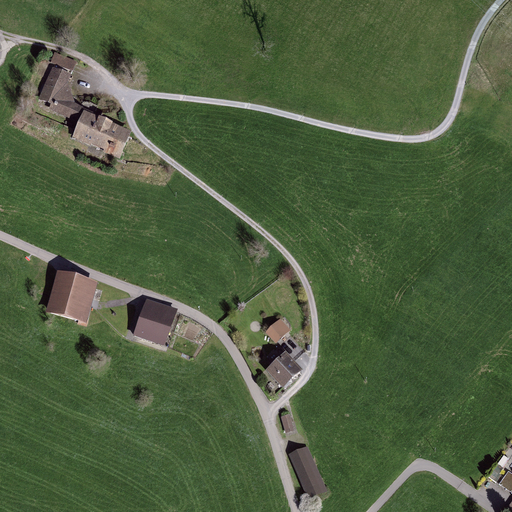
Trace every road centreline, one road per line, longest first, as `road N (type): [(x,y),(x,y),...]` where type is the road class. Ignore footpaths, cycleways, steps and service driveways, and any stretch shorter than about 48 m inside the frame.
road 1 (track): [(263,413),(307,371),(312,322),(304,285),(279,247),(136,135),(126,116),(131,99),(190,98),(376,136),(427,136),(444,126),(478,28),(500,0)]
road 2 (unclassified): [(295,511),(263,413),(214,318),(0,232)]
road 3 (track): [(6,38),(71,53),(133,97)]
